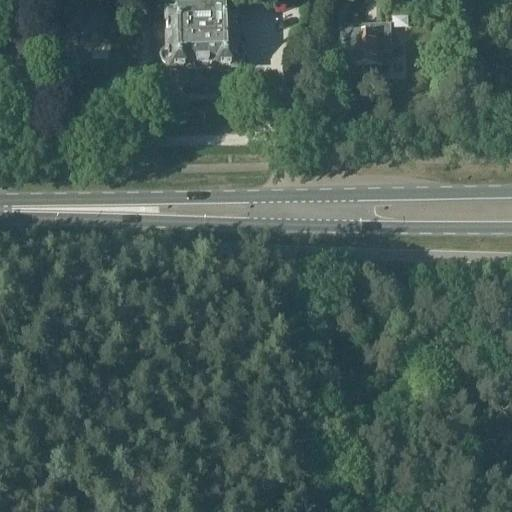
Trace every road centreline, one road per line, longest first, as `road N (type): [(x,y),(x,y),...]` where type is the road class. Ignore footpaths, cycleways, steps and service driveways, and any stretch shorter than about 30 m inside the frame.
road 1 (primary): [(0,212),(320,224)]
road 2 (primary): [(319,194),(78,199),(0,210)]
road 3 (primary): [(511,190),(319,194)]
road 4 (primary): [(320,224),(511,227)]
